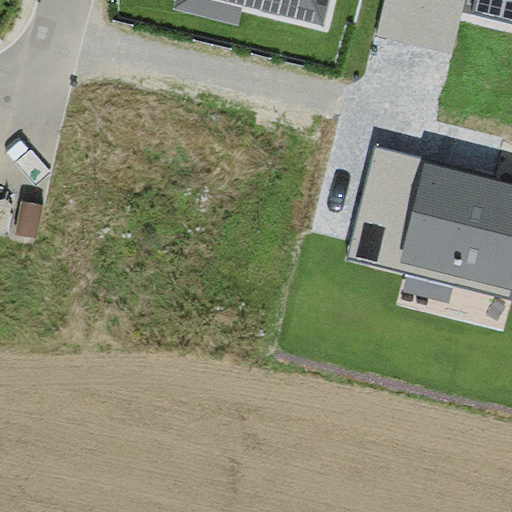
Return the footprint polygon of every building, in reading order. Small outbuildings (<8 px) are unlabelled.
[(240,25),(245,8),(212,0),(176,0),(174,9),(240,25)] [(212,0),(245,8),(326,27),(333,0),(212,0)] [(386,0),(378,36),(453,54),(463,11),(466,0),(386,0)] [(511,0),(466,0),(463,11),(511,23),(511,0)] [(206,128),(118,106),(82,248),(264,294),(285,210),(192,186),(206,128)] [(511,183),(492,179),(425,162),(400,262),(511,289),(511,183)]
